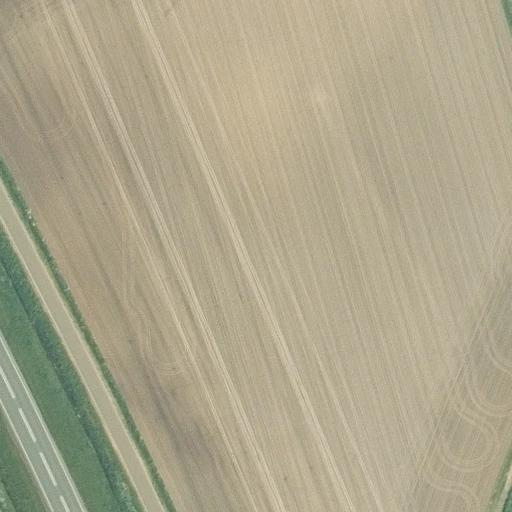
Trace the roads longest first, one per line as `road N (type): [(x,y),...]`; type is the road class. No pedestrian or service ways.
road 1 (unclassified): [(159,511),(0,194)]
road 2 (trunk): [(67,511),(0,367)]
